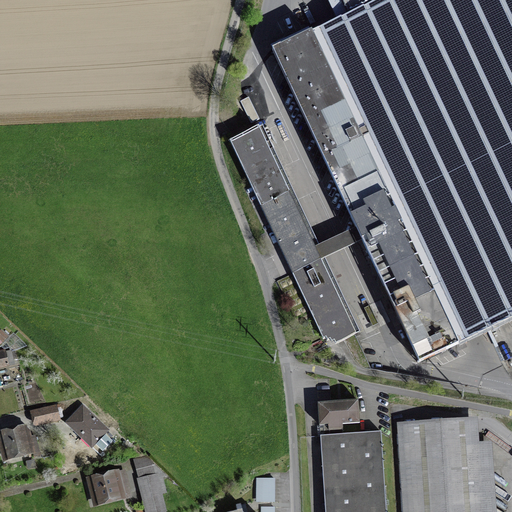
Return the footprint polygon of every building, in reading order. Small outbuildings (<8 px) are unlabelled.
[(511,0),(339,0),(347,16),(273,51),(420,362),(511,318),(511,0)] [(352,334),(258,131),(229,145),(284,263),(322,347),(352,334)] [(354,403),(312,405),(313,429),(356,427),(354,403)] [(55,407),(28,414),(32,430),(59,424),(55,407)] [(82,407),(66,425),(91,447),(94,443),(103,451),(112,440),(104,433),(107,430),(82,407)] [(484,511),(478,421),(394,426),(399,511),(484,511)] [(0,434),(0,444),(6,466),(35,458),(27,428),(0,434)] [(382,511),(378,434),(317,437),(320,511),(382,511)] [(148,460),(131,464),(135,481),(152,477),(148,460)] [(85,481),(92,511),(122,504),(115,474),(85,481)] [(258,478),(259,501),(273,500),(272,477),(258,478)] [(161,511),(153,479),(134,484),(141,511),(161,511)] [(245,511),(243,502),(226,505),(227,511),(245,511)]
